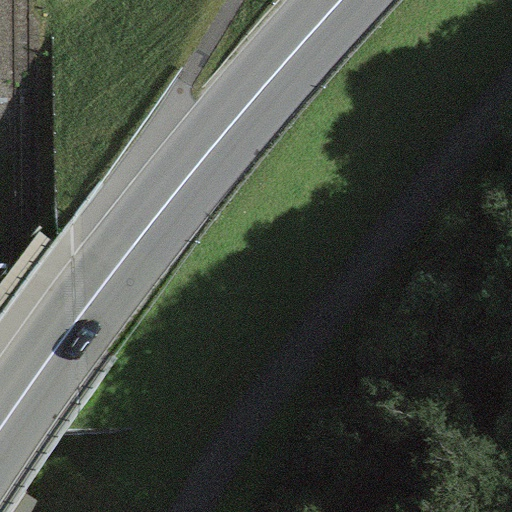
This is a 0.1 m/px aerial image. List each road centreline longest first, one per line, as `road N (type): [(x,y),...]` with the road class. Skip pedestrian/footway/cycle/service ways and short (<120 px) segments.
road 1 (primary): [(332,0),(151,224),(0,441)]
road 2 (unclassified): [(511,108),(208,511)]
